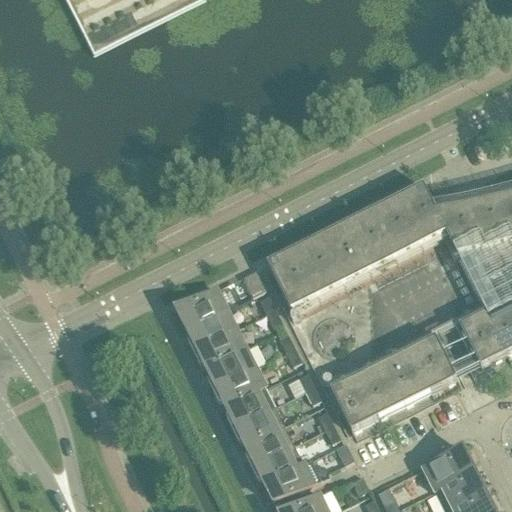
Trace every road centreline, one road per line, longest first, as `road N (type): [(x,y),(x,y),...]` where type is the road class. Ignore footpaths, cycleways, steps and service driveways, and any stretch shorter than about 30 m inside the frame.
road 1 (unclassified): [(19,352),(511,103)]
road 2 (primary): [(83,511),(51,402),(19,352)]
